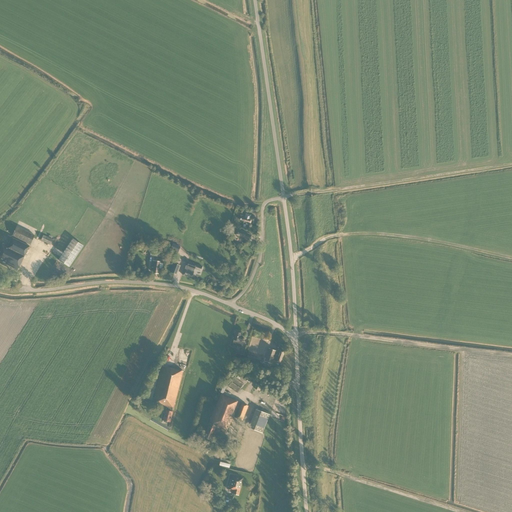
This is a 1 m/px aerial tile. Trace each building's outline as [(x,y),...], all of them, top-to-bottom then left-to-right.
[(240,221),(244,222),(243,224),(250,226),(252,218),(250,218),(251,215),(245,214),(244,216),(241,215),(240,221)] [(17,226),(12,236),(30,244),(35,235),(17,226)] [(243,238),(243,239),(249,241),(251,235),(237,229),(235,235),(243,238)] [(41,240),(50,244),(53,239),(43,235),(41,240)] [(0,247),(0,260),(18,269),(30,246),(12,238),(8,245),(2,243),(0,247)] [(58,259),(69,267),(83,246),(72,238),(58,259)] [(178,252),(180,247),(173,244),(171,249),(178,252)] [(160,263),(160,262),(153,261),(152,267),(153,267),(152,273),(158,274),(159,268),(162,268),(163,263),(160,263)] [(170,272),(176,274),(177,274),(180,265),(174,262),(170,272)] [(193,272),(194,269),(195,269),(196,264),(188,262),(187,266),(186,265),(185,268),(182,275),(191,278),(194,272),(193,272)] [(241,336),(241,333),(235,332),(233,339),(234,339),(232,345),(241,347),(243,341),(242,341),(243,336),(241,336)] [(280,363),(284,351),(278,349),(277,351),(269,348),(265,361),(272,363),(273,360),(275,361),(280,363)] [(236,356),(243,358),(244,352),(237,350),(236,356)] [(162,366),(154,400),(153,403),(169,407),(168,410),(165,410),(163,420),(170,422),(173,412),(172,412),(173,408),(175,400),(183,371),(162,366)] [(217,391),(222,393),(221,394),(222,395),(226,386),(220,384),(217,391)] [(235,418),(242,420),(248,406),(240,403),(240,404),(238,403),(238,402),(235,400),(222,395),(221,394),(204,437),(210,440),(215,427),(227,431),(233,416),(235,417),(235,418)] [(264,433),(271,414),(256,409),(250,428),(264,433)] [(232,493),(238,495),(243,479),(231,476),(228,486),(230,487),(229,490),(233,491),(232,493)]
